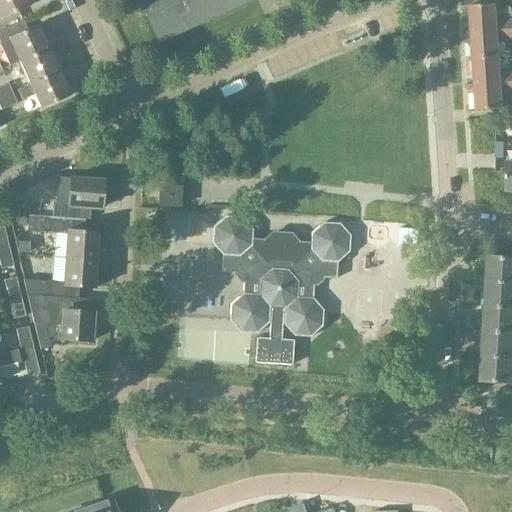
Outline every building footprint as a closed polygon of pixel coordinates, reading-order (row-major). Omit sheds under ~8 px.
[(0,0),(0,19),(28,6),(25,0),(0,0)] [(134,0),(140,12),(144,10),(147,16),(145,17),(157,43),(252,0),(134,0)] [(469,6),(470,32),(511,29),(511,20),(496,22),(494,4),(469,6)] [(19,62),(48,49),(38,26),(27,31),(22,21),(0,31),(0,45),(9,66),(19,62)] [(511,29),(470,32),(472,58),(498,56),(497,39),(511,37),(511,29)] [(48,49),(19,62),(29,86),(59,72),(48,49)] [(472,58),(474,84),(511,81),(511,73),(499,74),(498,56),(472,58)] [(59,72),(29,86),(40,109),(69,96),(59,72)] [(511,81),(474,84),(476,110),(501,109),(500,91),(511,90),(511,81)] [(0,99),(11,94),(7,84),(0,87),(0,99)] [(0,99),(0,127),(2,127),(0,123),(0,110),(0,111),(16,104),(11,94),(0,99)] [(27,216),(83,220),(89,221),(90,209),(100,209),(102,181),(57,178),(56,203),(52,203),(51,218),(27,216)] [(28,196),(44,198),(45,184),(29,183),(28,196)] [(180,187),(158,185),(157,205),(179,206),(180,187)] [(66,235),(64,259),(96,261),(98,233),(82,232),(83,220),(27,216),(26,232),(66,235)] [(237,272),(242,279),(241,294),(229,304),(229,320),(239,332),(255,333),(267,323),(266,340),(256,339),(254,363),(291,365),(293,342),(281,341),(282,324),(293,336),(309,337),(321,326),(322,310),(312,298),(313,284),(320,277),(335,278),(336,262),(348,252),(349,235),(338,223),(322,222),(310,233),(310,244),(298,243),(290,234),(272,233),(263,241),(251,241),(251,230),(241,218),(224,217),(212,226),(211,243),(221,255),(220,271),(237,272)] [(397,245),(417,246),(418,230),(398,229),(397,245)] [(0,268),(0,270),(12,267),(8,249),(8,248),(0,249),(0,268)] [(511,257),(487,256),(485,281),(511,283),(511,257)] [(22,281),(26,296),(64,299),(77,299),(78,288),(94,289),(96,261),(64,259),(62,284),(22,281)] [(15,278),(3,281),(8,301),(20,298),(15,278)] [(511,283),(485,281),(484,306),(511,307),(511,283)] [(33,323),(62,326),(64,299),(26,296),(33,323)] [(20,298),(8,301),(9,304),(13,320),(25,317),(21,302),(20,298)] [(85,300),(77,299),(64,299),(62,326),(61,341),(89,342),(91,313),(84,313),(85,300)] [(511,307),(484,306),(482,331),(511,332),(511,307)] [(40,353),(49,350),(42,326),(33,325),(40,353)] [(27,328),(15,331),(20,350),(32,347),(27,328)] [(511,332),(482,331),(481,356),(511,357),(511,332)] [(0,354),(0,367),(22,362),(26,377),(38,374),(33,354),(32,347),(20,350),(0,354)] [(511,357),(481,356),(479,381),(511,383),(511,357)] [(370,481),(393,480),(392,468),(369,468),(370,481)] [(113,511),(110,501),(77,511),(113,511)]
